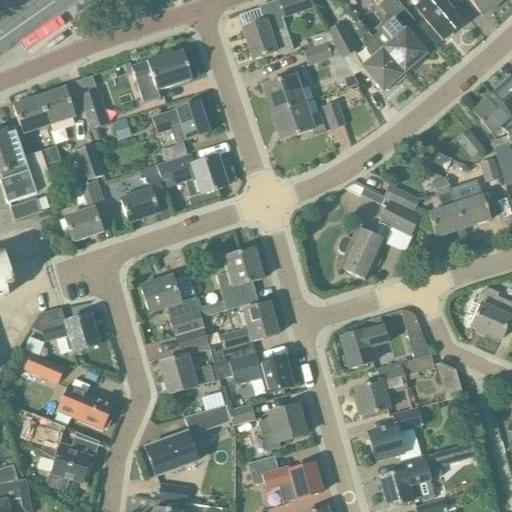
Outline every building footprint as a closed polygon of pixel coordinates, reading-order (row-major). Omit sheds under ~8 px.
[(313,10),(309,0),(283,0),(279,1),(285,19),(313,10)] [(444,0),(426,0),(415,10),(443,42),(464,24),(444,0)] [(452,0),(454,1),(454,0),(468,0),(482,17),(504,0),(452,0)] [(263,23),(241,31),(243,36),(252,61),(252,62),(275,54),(276,58),(293,52),(282,21),(286,20),(285,19),(279,1),(278,1),(258,8),(263,23)] [(381,30),(372,38),(404,75),(407,72),(411,73),(417,68),(417,64),(426,56),(405,32),(404,32),(393,20),(381,30)] [(326,31),(332,42),(343,60),(355,52),(340,24),(326,31)] [(372,59),(361,69),(382,94),(385,91),(389,93),(395,87),(394,84),(404,75),(372,38),(365,44),(364,48),(373,59),(372,59)] [(357,86),(343,60),(332,42),(303,52),(308,68),(332,60),(340,81),(343,80),(347,89),(357,86)] [(146,64),(131,69),(135,82),(141,98),(143,105),(159,100),(157,93),(191,82),(182,54),(173,57),(172,54),(146,63),(146,64)] [(282,82),(262,89),(271,116),(303,105),(298,92),(309,88),(303,69),(290,73),(280,77),(282,82)] [(511,83),(510,82),(492,98),(511,121),(511,83)] [(97,89),(78,95),(90,130),(108,124),(97,89)] [(65,90),(39,99),(49,128),(75,120),(65,90)] [(493,151),(509,147),(511,145),(511,121),(492,98),(473,113),(491,135),(498,128),(506,133),(507,137),(490,142),(493,151)] [(49,128),(39,99),(13,107),(23,137),(49,128)] [(345,127),(337,103),(321,108),(329,132),(345,127)] [(205,121),(199,105),(151,120),(156,136),(171,131),(176,146),(186,143),(209,135),(208,132),(211,129),(209,123),(205,121)] [(303,105),(271,116),(280,143),(300,137),(302,142),(313,138),(326,134),(320,115),(307,119),(303,105)] [(23,160),(13,130),(5,132),(4,131),(0,132),(0,181),(7,205),(52,190),(40,154),(23,160)] [(482,151),(467,133),(458,141),(472,159),(482,151)] [(165,164),(187,156),(183,145),(161,152),(165,164)] [(101,178),(93,147),(74,153),(83,183),(101,178)] [(509,147),(493,151),(505,188),(511,186),(511,163),(509,155),(511,154),(509,147)] [(187,156),(165,164),(155,167),(155,168),(155,169),(156,169),(163,190),(194,181),(199,195),(225,187),(224,186),(227,183),(224,174),(220,173),(215,158),(192,166),(188,156),(187,156)] [(499,179),(493,160),(479,164),(485,184),(499,179)] [(147,194),(122,202),(129,225),(159,215),(155,204),(164,201),(161,191),(163,190),(156,169),(155,169),(155,168),(138,173),(140,181),(143,181),(147,194)] [(454,207),(450,193),(445,178),(431,182),(436,197),(438,197),(443,210),(427,216),(436,240),(462,231),(454,206),(454,207)] [(65,223),(61,225),(64,232),(68,230),(73,245),(102,234),(98,223),(109,219),(100,194),(96,181),(80,187),(89,212),(64,221),(65,223)] [(354,184),(345,189),(360,196),(363,189),(354,184)] [(388,200),(387,203),(412,215),(419,201),(389,186),(383,198),(388,200)] [(454,206),(462,231),(490,221),(482,197),(454,206)] [(40,214),(35,201),(9,209),(14,223),(40,214)] [(418,218),(412,215),(387,203),(378,222),(391,228),(409,237),(418,218)] [(341,239),(337,248),(337,251),(340,254),(345,256),(339,270),(366,282),(385,241),(391,228),(378,222),(372,235),(358,229),(353,240),(347,238),(343,238),(341,239)] [(228,274),(216,277),(226,312),(255,304),(250,284),(262,281),(253,251),(224,259),(228,274)] [(0,291),(5,290),(10,288),(11,288),(11,287),(12,287),(12,286),(9,278),(8,279),(1,253),(0,253),(0,291)] [(200,319),(197,310),(194,300),(180,304),(171,278),(141,289),(150,315),(165,310),(173,338),(203,330),(200,319)] [(480,307),(470,329),(499,342),(506,326),(511,328),(511,304),(497,298),(498,294),(487,289),(481,292),(475,305),(480,307)] [(222,345),(209,349),(209,350),(214,366),(245,357),(241,345),(251,343),(251,344),(277,337),(268,305),(242,312),(247,329),(220,337),(222,345)] [(59,326),(54,311),(38,316),(32,331),(42,335),(44,343),(67,336),(72,354),(96,347),(87,317),(63,323),(64,325),(59,326)] [(364,333),(340,339),(344,357),(342,359),(344,368),(348,368),(348,371),(372,364),(368,350),(386,345),(382,329),(364,334),(364,333)] [(209,349),(204,331),(175,339),(180,354),(189,352),(190,356),(209,351),(209,349)] [(407,337),(413,361),(430,356),(421,333),(407,337)] [(245,357),(214,366),(218,382),(232,378),(234,387),(261,379),(266,396),(291,389),(283,359),(258,366),(255,354),(245,357)] [(30,356),(24,372),(57,385),(63,369),(30,356)] [(433,370),(432,367),(430,356),(413,361),(376,370),(379,383),(354,390),(361,418),(388,412),(384,397),(407,391),(403,378),(433,370)] [(186,357),(159,365),(168,397),(214,383),(209,368),(190,373),(186,357)] [(447,402),(452,400),(462,398),(454,372),(439,365),(437,366),(447,402)] [(112,406),(67,387),(56,412),(101,431),(103,428),(106,430),(111,420),(107,418),(112,406)] [(255,421),(250,406),(228,412),(232,428),(255,421)] [(189,435),(146,450),(156,479),(197,463),(192,449),(205,444),(202,434),(231,423),(226,407),(223,408),(205,413),(183,420),(189,435)] [(305,436),(297,407),(267,415),(268,419),(257,422),(266,454),(280,449),(278,444),(305,436)] [(422,428),(417,408),(390,415),(393,427),(366,435),(374,463),(403,455),(397,435),(422,428)] [(62,434),(29,425),(24,442),(43,447),(39,460),(55,465),(53,474),(48,473),(46,483),(48,488),(62,492),(66,489),(68,481),(82,485),(83,481),(87,480),(89,474),(87,471),(90,459),(72,454),(73,450),(59,446),(62,434)] [(404,474),(380,481),(388,511),(412,504),(434,498),(429,480),(441,476),(439,469),(448,466),(459,463),(456,450),(444,453),(401,466),(404,474)] [(273,458),(247,465),(253,487),(264,484),(266,491),(278,487),(283,504),(296,500),(296,502),(321,495),(320,492),(313,469),(313,466),(289,472),(288,469),(277,472),(273,458)] [(30,511),(25,482),(0,486),(0,511),(30,511)] [(187,490),(160,486),(157,501),(184,506),(187,490)] [(446,511),(443,501),(415,507),(416,511),(446,511)]
